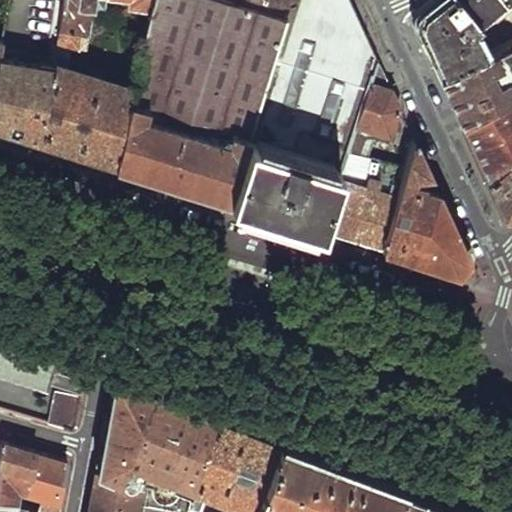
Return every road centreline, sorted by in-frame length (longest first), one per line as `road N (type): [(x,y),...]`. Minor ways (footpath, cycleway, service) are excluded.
road 1 (primary): [(475,367),(284,295),(0,210)]
road 2 (primary): [(118,274),(462,391)]
road 3 (residential): [(498,260),(381,6)]
road 4 (residential): [(84,446),(118,274)]
road 5 (primary): [(0,240),(118,274)]
